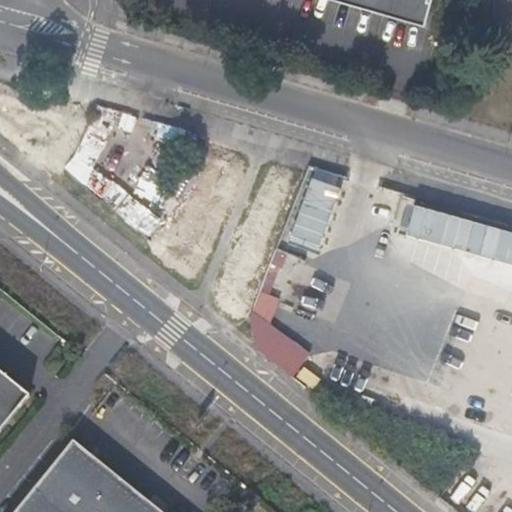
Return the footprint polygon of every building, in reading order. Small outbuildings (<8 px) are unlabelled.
[(431,0),(336,0),(424,25),(431,0)] [(314,251),(338,179),(307,168),(283,241),(314,251)] [(398,238),(511,267),(511,265),(511,235),(405,209),(398,238)] [(0,369),(0,438),(34,396),(0,369)] [(157,511),(68,442),(11,511),(157,511)] [(477,453),(466,449),(455,463),(463,470),(477,453)] [(251,511),(260,500),(238,483),(230,494),(251,511)]
